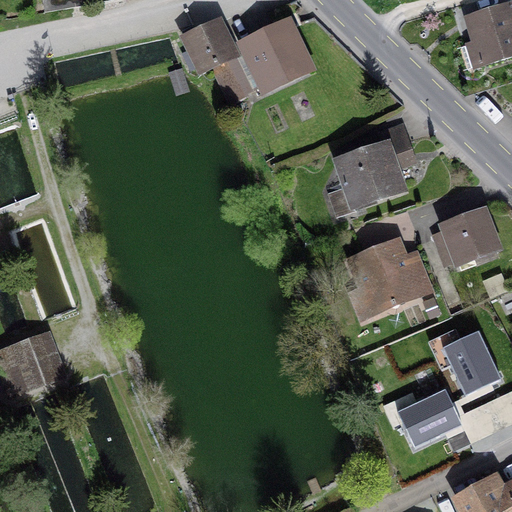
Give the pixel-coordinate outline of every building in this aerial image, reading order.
[(93,0),(42,0),(46,14),(94,1),(93,0)] [(511,18),(510,10),(467,22),(480,67),(511,57),(511,18)] [(232,56),(217,25),(182,43),(197,73),(232,56)] [(310,73),(288,29),(217,65),(235,100),(258,89),(262,97),(310,73)] [(384,151),(336,167),(350,210),(399,194),(384,151)] [(483,216),(441,231),(455,269),(496,254),(483,216)] [(394,249),(351,266),(371,317),(415,300),(394,249)] [(485,389),(501,381),(480,335),(444,352),(466,398),(485,389)] [(47,340),(0,358),(0,386),(4,397),(61,375),(47,340)] [(462,429),(445,393),(399,414),(416,450),(448,435),(462,429)] [(511,511),(511,487),(502,493),(495,481),(451,505),(454,511),(511,511)]
